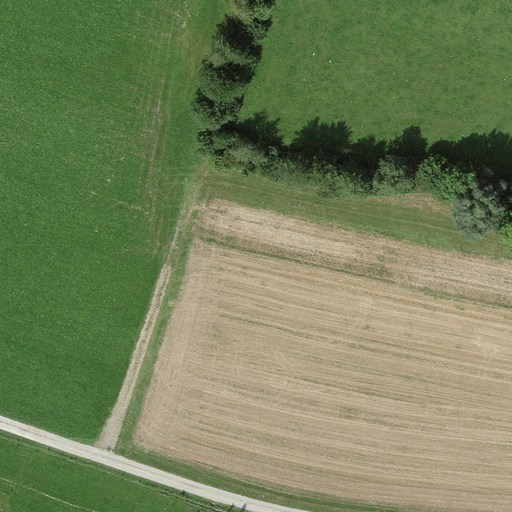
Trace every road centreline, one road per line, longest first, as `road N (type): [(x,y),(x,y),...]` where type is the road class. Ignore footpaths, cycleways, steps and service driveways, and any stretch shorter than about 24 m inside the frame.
road 1 (track): [(0,424),(271,511)]
road 2 (track): [(189,200),(104,459)]
